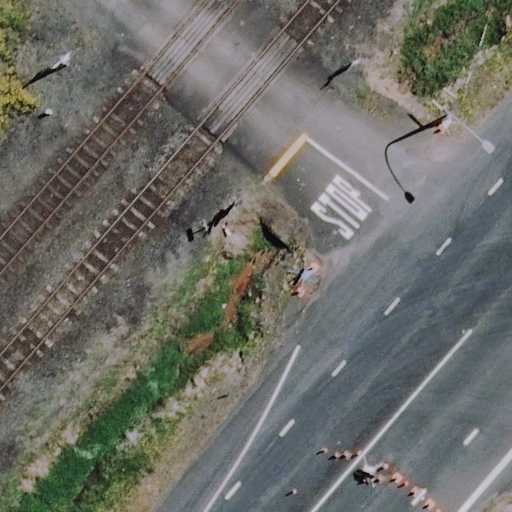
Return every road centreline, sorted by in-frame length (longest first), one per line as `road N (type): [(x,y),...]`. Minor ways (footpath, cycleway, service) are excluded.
road 1 (unclassified): [(125,0),(402,213),(511,270)]
road 2 (secondary): [(313,511),(511,283)]
